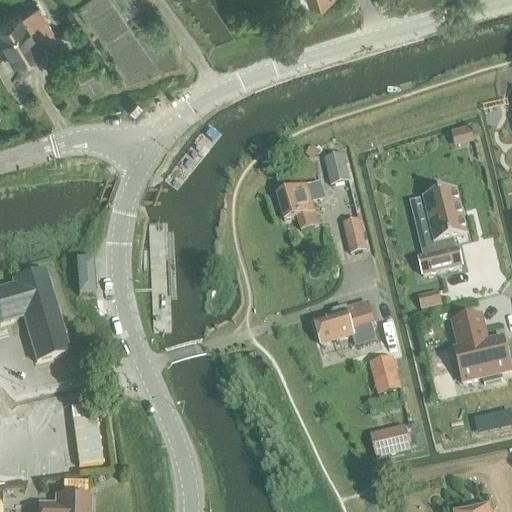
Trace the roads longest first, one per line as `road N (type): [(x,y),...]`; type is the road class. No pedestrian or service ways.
road 1 (secondary): [(150,153),(184,114),(281,67),(511,2)]
road 2 (secondary): [(146,371),(119,275),(122,224),(150,153)]
road 3 (unknown): [(146,371),(0,427)]
road 4 (tertiary): [(150,153),(66,143),(0,166)]
road 5 (secondary): [(193,511),(187,470),(146,371)]
road 6 (unknown): [(363,295),(511,291)]
